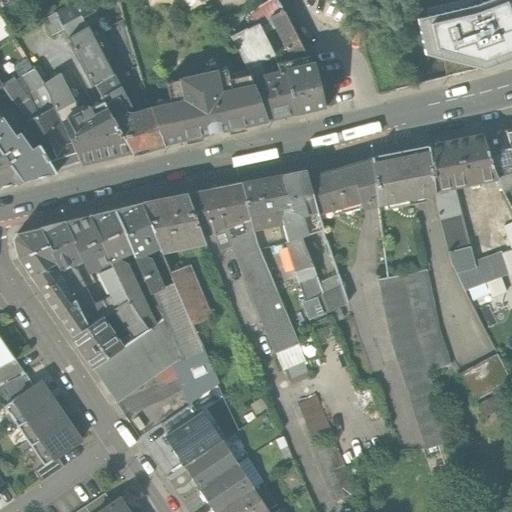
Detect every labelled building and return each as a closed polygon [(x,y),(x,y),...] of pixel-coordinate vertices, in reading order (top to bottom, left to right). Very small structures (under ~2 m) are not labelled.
[(163,147),(162,144),(150,109),(133,114),(82,19),(92,13),(85,0),(81,0),(43,20),(52,35),(63,29),(102,102),(131,152),(133,154),(163,147)] [(511,0),(488,0),(472,6),(415,19),(424,56),(483,71),(511,59),(511,0)] [(279,73),(285,72),(295,113),(323,107),(313,64),(309,66),(282,11),(269,18),(291,61),(298,62),(300,68),(291,70),(287,62),(276,65),(279,73)] [(231,37),(250,75),(266,120),(295,113),(285,72),(279,73),(264,77),(258,62),(273,56),(256,24),(231,37)] [(137,68),(131,69),(135,84),(141,82),(137,68)] [(53,170),(79,162),(63,127),(53,108),(48,93),(42,85),(33,70),(2,89),(11,101),(27,122),(33,137),(38,145),(53,170)] [(170,105),(150,109),(162,144),(184,138),(185,144),(193,142),(201,140),(199,135),(227,129),(228,134),(237,132),(244,131),(243,125),(256,122),(266,120),(250,75),(227,80),(225,70),(165,83),(170,105)] [(80,164),(131,152),(102,102),(89,109),(88,107),(77,112),(58,75),(42,85),(48,93),(53,108),(63,127),(79,162),(80,164)] [(0,87),(0,102),(3,107),(11,101),(2,89),(1,87),(0,87)] [(0,116),(0,151),(22,183),(56,174),(53,170),(38,145),(29,150),(18,134),(14,136),(0,116)] [(511,129),(503,132),(511,156),(511,129)] [(507,165),(511,163),(511,156),(503,132),(481,136),(495,180),(500,191),(511,186),(511,176),(510,169),(509,169),(507,165)] [(451,188),(495,180),(481,136),(429,147),(434,192),(451,188)] [(434,195),(434,192),(429,147),(370,158),(371,160),(376,206),(434,195)] [(0,187),(22,183),(0,151),(0,187)] [(361,209),(376,206),(371,160),(306,178),(316,214),(359,201),(361,209)] [(304,171),(281,176),(291,210),(282,212),(280,216),(281,223),(287,242),(300,238),(321,231),(316,214),(306,178),(304,171)] [(251,229),(281,223),(280,216),(282,212),(291,210),(281,176),(239,184),(249,219),(251,229)] [(212,232),(249,219),(239,184),(185,195),(200,236),(212,232)] [(472,269),(451,188),(434,192),(434,195),(435,204),(450,264),(463,291),(484,284),(488,295),(503,289),(498,278),(511,273),(511,255),(510,251),(476,262),(478,267),(472,269)] [(203,244),(200,236),(185,195),(139,204),(158,247),(161,252),(203,244)] [(142,253),(158,247),(139,204),(112,210),(131,251),(149,293),(162,287),(150,258),(143,256),(142,253)] [(121,256),(131,251),(112,210),(88,216),(128,299),(141,319),(149,315),(121,256)] [(108,313),(128,299),(88,216),(63,223),(81,259),(87,272),(93,269),(108,298),(101,301),(108,313)] [(251,229),(249,219),(212,232),(219,252),(231,248),(274,354),(297,344),(256,245),(251,229)] [(69,264),(81,259),(63,223),(38,228),(54,261),(68,286),(81,280),(76,270),(69,264)] [(510,251),(511,250),(511,223),(502,227),(510,251)] [(71,338),(88,327),(68,286),(54,261),(38,228),(16,234),(13,239),(17,259),(71,338)] [(315,276),(300,238),(287,242),(285,243),(297,282),(315,276)] [(169,273),(173,283),(191,325),(211,318),(189,265),(169,273)] [(424,271),(378,280),(389,337),(426,449),(451,441),(428,372),(449,366),(437,329),(424,271)] [(318,280),(330,309),(349,302),(338,273),(318,280)] [(218,385),(191,325),(173,283),(162,287),(149,293),(161,320),(122,347),(92,368),(116,403),(154,376),(161,385),(174,375),(188,405),(218,385)] [(324,312),(317,295),(302,301),(309,318),(324,312)] [(101,317),(88,327),(71,338),(92,368),(122,347),(101,317)] [(0,384),(22,373),(23,373),(0,340),(0,384)] [(459,373),(472,400),(511,380),(497,353),(459,373)] [(0,384),(0,402),(3,407),(32,387),(22,373),(0,384)] [(3,408),(16,427),(53,402),(39,382),(32,387),(3,407),(3,408)] [(310,443),(330,436),(316,394),(296,401),(310,443)] [(498,408),(492,396),(479,403),(485,415),(498,408)] [(16,427),(30,446),(66,422),(53,402),(16,427)] [(163,436),(182,465),(220,440),(201,411),(163,436)] [(79,442),(66,422),(30,446),(43,466),(57,457),(79,442)] [(182,465),(197,488),(235,463),(220,440),(182,465)] [(63,467),(57,457),(43,466),(34,473),(41,482),(63,467)] [(214,511),(251,487),(235,463),(197,488),(213,511),(214,511)] [(264,511),(266,510),(251,487),(214,511),(264,511)] [(127,511),(118,498),(97,511),(127,511)]
